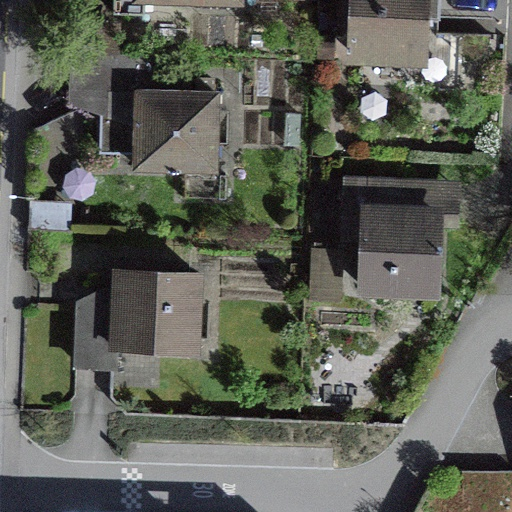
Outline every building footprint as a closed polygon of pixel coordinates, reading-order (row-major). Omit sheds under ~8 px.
[(113,0),(113,12),(144,13),(144,0),(113,0)] [(437,16),(438,0),(353,0),(351,52),(423,55),(424,16),(437,16)] [(69,23),(68,51),(110,53),(111,25),(69,23)] [(154,55),(110,53),(68,51),(68,53),(81,53),(79,107),(100,113),(99,152),(137,153),(136,166),(215,167),(216,93),(153,91),(154,55)] [(362,287),(436,290),(438,213),(399,212),(399,198),(346,196),(344,236),(364,237),(362,287)] [(338,288),(339,247),(318,246),(317,287),(338,288)] [(77,362),(114,363),(115,346),(196,349),(199,272),(116,269),(115,287),(112,287),(112,303),(79,302),(77,362)]
